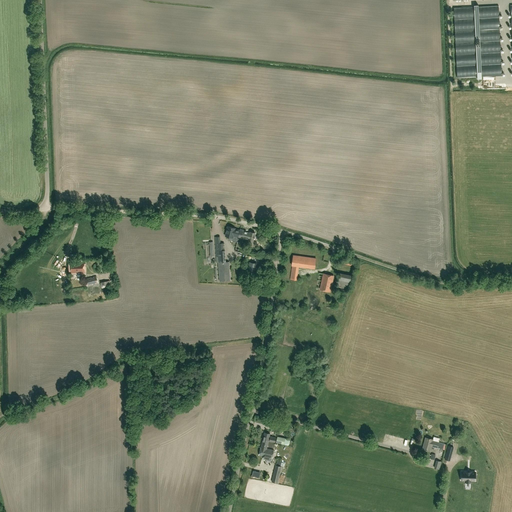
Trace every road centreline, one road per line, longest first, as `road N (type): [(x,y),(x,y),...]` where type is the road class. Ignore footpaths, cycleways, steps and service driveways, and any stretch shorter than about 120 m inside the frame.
road 1 (track): [(511,278),(441,283),(223,219),(43,204),(42,221),(0,269)]
road 2 (unclassified): [(228,511),(281,232)]
road 3 (track): [(0,414),(74,392),(140,352),(266,340)]
road 4 (unclassified): [(0,210),(30,212),(46,197),(41,0)]
